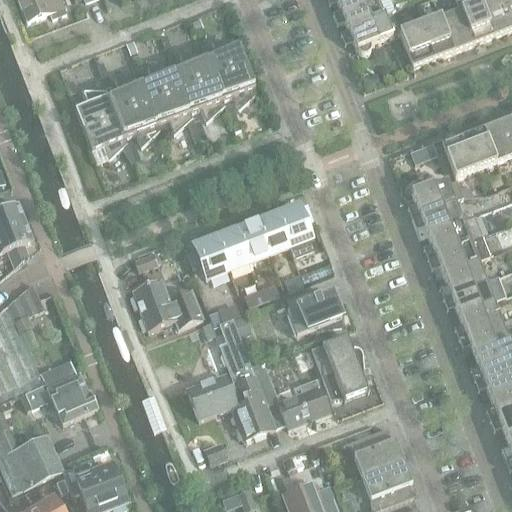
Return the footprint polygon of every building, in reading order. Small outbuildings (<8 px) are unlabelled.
[(82,0),(85,7),(99,2),(98,0),(16,0),(27,28),(50,19),(52,24),(66,19),(59,0),(82,0)] [(334,0),(341,15),(380,0),(334,0)] [(388,0),(380,0),(341,15),(348,36),(392,19),(394,16),(388,0)] [(498,0),(480,7),(494,41),(511,34),(511,28),(501,0),(498,0)] [(511,0),(501,0),(511,28),(511,0)] [(461,15),(474,49),(494,41),(480,7),(461,15)] [(423,17),(420,8),(413,11),(416,20),(423,17)] [(440,23),(454,57),(474,49),(461,15),(440,23)] [(392,19),(348,36),(357,57),(358,58),(359,59),(360,60),(361,61),(363,61),(365,61),(367,60),(368,60),(369,59),(370,57),(370,56),(371,55),(371,54),(371,53),(370,52),(392,43),(391,39),(398,37),(392,19)] [(204,28),(201,20),(191,24),(194,32),(204,28)] [(454,57),(440,23),(420,30),(433,65),(454,57)] [(433,65),(420,30),(399,39),(412,73),(433,65)] [(171,48),(168,40),(162,42),(165,51),(171,48)] [(137,56),(133,45),(125,48),(130,59),(137,56)] [(214,85),(247,72),(237,46),(211,46),(217,60),(206,64),(214,85)] [(181,97),(214,85),(206,64),(204,59),(179,58),(184,72),(174,76),(173,76),(181,97)] [(112,89),(103,67),(97,69),(105,92),(112,89)] [(149,110),(181,97),(173,76),(174,76),(172,71),(146,71),(152,85),(141,89),(149,110)] [(247,72),(214,85),(222,106),(223,106),(233,102),(238,116),(257,99),(247,72)] [(381,90),(377,78),(363,84),(367,95),(381,90)] [(116,122),(149,110),(141,89),(139,83),(114,84),(119,97),(109,101),(108,101),(116,122)] [(214,85),(181,97),(190,119),(190,118),(201,114),(206,128),(224,111),(223,106),(222,106),(214,85)] [(76,95),(72,86),(65,88),(69,98),(76,95)] [(83,135),(116,122),(108,101),(109,101),(107,96),(81,96),(87,110),(75,114),(83,135)] [(181,97),(149,110),(157,131),(158,131),(168,127),(173,141),(187,128),(192,123),(190,118),(190,119),(181,97)] [(149,110),(116,122),(125,144),(125,143),(136,139),(141,153),(160,136),(158,131),(157,131),(149,110)] [(241,133),(233,111),(226,114),(234,136),(241,133)] [(116,122),(83,135),(91,157),(103,152),(108,166),(122,153),(127,149),(127,148),(125,143),(125,144),(116,122)] [(200,144),(194,127),(192,123),(187,128),(194,146),(200,144)] [(207,143),(200,125),(194,127),(200,144),(200,145),(207,143)] [(483,134),(496,169),(511,162),(511,148),(503,126),(483,134)] [(476,176),(496,169),(483,134),(463,141),(476,176)] [(476,176),(463,141),(442,150),(455,185),(476,176)] [(140,164),(133,145),(127,148),(127,149),(132,161),(134,166),(140,164)] [(132,161),(127,149),(122,153),(128,163),(132,161)] [(420,220),(456,206),(456,205),(463,202),(457,185),(449,188),(448,184),(447,185),(424,194),(424,193),(423,192),(422,190),(421,190),(420,189),(418,189),(417,189),(416,190),(414,190),(414,191),(413,192),(412,193),(411,195),(411,196),(411,197),(412,198),(412,199),(411,199),(412,201),(420,220)] [(427,240),(464,226),(456,206),(420,220),(427,240)] [(24,250),(32,246),(18,210),(0,216),(0,258),(7,256),(14,274),(28,262),(24,250)] [(276,220),(289,253),(293,264),(314,256),(297,212),(276,220)] [(256,228),(269,261),(289,253),(276,220),(256,228)] [(464,226),(427,240),(435,260),(482,242),(474,222),(464,226)] [(235,235),(248,269),(269,261),(256,228),(235,235)] [(216,243),(229,277),(248,269),(235,235),(216,243)] [(482,242),(435,260),(443,281),(479,267),(490,263),(482,242)] [(229,277),(216,243),(195,251),(196,255),(202,270),(207,285),(229,277)] [(202,270),(196,255),(186,259),(192,274),(202,270)] [(138,278),(144,276),(158,270),(153,258),(134,265),(138,278)] [(451,301),(487,287),(479,267),(443,281),(451,301)] [(304,290),(333,279),(330,269),(300,280),(304,290)] [(304,291),(300,282),(286,287),(290,296),(304,291)] [(487,287),(451,301),(459,321),(495,307),(505,303),(498,283),(487,287)] [(175,328),(178,335),(203,325),(191,296),(167,306),(159,287),(132,298),(148,339),(175,328)] [(28,323),(44,316),(33,290),(7,312),(14,329),(28,323)] [(260,297),(263,306),(277,301),(273,292),(260,297)] [(342,332),(339,310),(335,311),(332,302),(340,299),(339,298),(321,305),(316,293),(287,304),(291,317),(286,319),(286,320),(287,319),(296,342),(316,335),(342,332)] [(263,306),(260,297),(246,303),(249,312),(263,306)] [(466,341),(503,327),(495,307),(459,321),(466,341)] [(234,311),(220,317),(223,326),(237,321),(234,311)] [(7,312),(0,317),(0,474),(12,500),(23,495),(6,459),(0,445),(0,411),(19,403),(45,391),(40,379),(19,338),(14,329),(7,312)] [(253,339),(245,320),(233,325),(240,344),(253,339)] [(28,323),(14,329),(19,338),(32,332),(28,323)] [(278,433),(255,372),(251,373),(240,344),(233,325),(219,330),(227,349),(220,351),(223,358),(221,362),(223,370),(228,372),(231,380),(239,403),(244,415),(239,416),(232,419),(243,447),(278,433)] [(503,327),(466,341),(474,362),(510,347),(503,327)] [(364,376),(362,359),(361,357),(360,355),(358,354),(356,353),(353,353),(352,353),(347,341),(310,355),(330,406),(343,405),(344,407),(345,406),(344,404),(367,396),(367,397),(368,397),(361,378),(369,377),(369,376),(364,376)] [(482,382),(511,369),(511,346),(510,347),(474,362),(482,382)] [(45,391),(19,403),(25,416),(51,405),(62,431),(70,427),(97,415),(90,399),(88,399),(87,396),(80,380),(77,381),(70,366),(40,379),(45,391)] [(286,430),(288,435),(330,419),(320,393),(319,393),(316,385),(299,391),(302,400),(279,409),(263,368),(255,372),(278,433),(286,430)] [(511,369),(482,382),(490,402),(511,393),(511,369)] [(198,427),(236,413),(224,382),(215,385),(211,383),(204,386),(202,390),(187,396),(198,427)] [(498,422),(511,416),(511,393),(490,402),(498,422)] [(511,416),(498,422),(505,442),(511,439),(511,416)] [(362,483),(404,467),(395,445),(392,447),(387,434),(342,452),(343,453),(347,451),(354,461),(362,483)] [(44,442),(6,459),(23,495),(63,478),(47,441),(44,442)] [(220,449),(205,455),(211,471),(226,465),(220,449)] [(298,472),(293,461),(284,464),(289,476),(298,472)] [(127,509),(113,472),(96,479),(91,466),(63,479),(64,482),(71,501),(80,498),(85,511),(125,511),(125,510),(127,509)] [(404,467),(362,483),(371,505),(371,511),(389,511),(414,503),(409,491),(412,489),(404,467)] [(68,496),(64,485),(57,488),(61,499),(68,496)] [(321,510),(313,489),(283,500),(287,511),(336,511),(334,505),(321,510)] [(254,511),(249,495),(238,499),(242,511),(254,511)]
